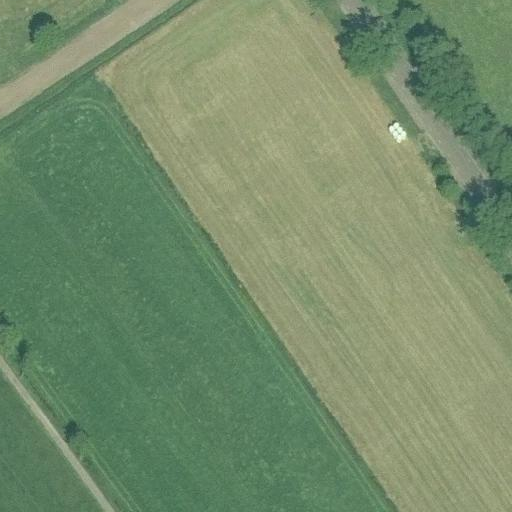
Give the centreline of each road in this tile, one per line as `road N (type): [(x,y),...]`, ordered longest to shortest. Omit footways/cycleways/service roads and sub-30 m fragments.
road 1 (tertiary): [(511,233),(350,0)]
road 2 (track): [(0,108),(156,0)]
